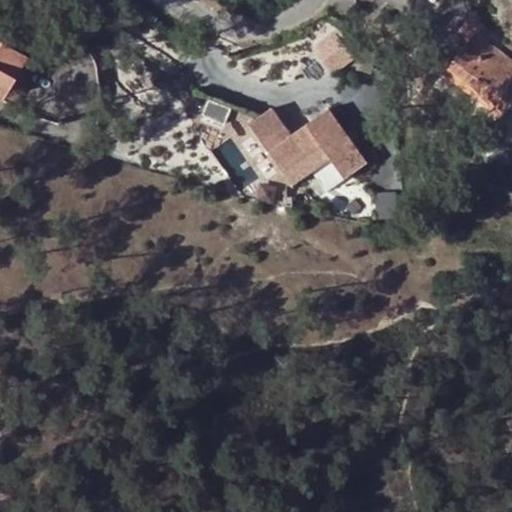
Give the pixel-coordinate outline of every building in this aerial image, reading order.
[(470,14),(453,36),(463,44),(442,71),(501,117),(511,101),(511,61),(481,37),(473,32),(481,23),(470,14)] [(481,37),(488,28),(481,23),(473,32),(481,37)] [(0,44),(0,100),(2,97),(23,60),(24,58),(0,44)] [(33,65),(23,60),(2,97),(13,103),(33,65)] [(265,154),(282,177),(320,150),(327,161),(341,181),(366,164),(327,110),(265,154)] [(320,150),(282,177),(289,188),(327,161),(320,150)]
